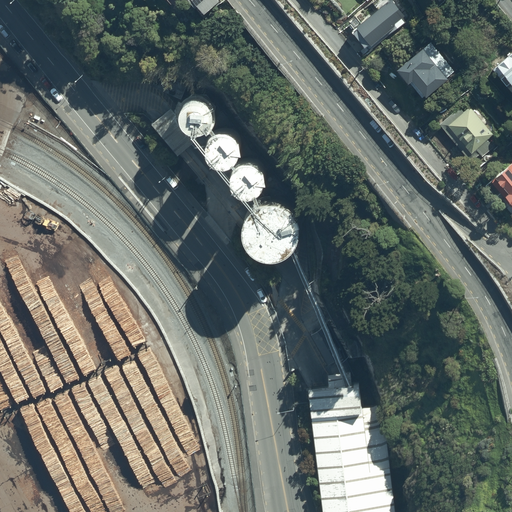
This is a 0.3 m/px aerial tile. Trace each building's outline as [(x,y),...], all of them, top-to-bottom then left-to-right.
[(204,17),(220,4),(217,0),(181,0),(183,3),(186,1),(196,13),(198,10),(204,17)] [(409,19),(391,0),(371,0),(361,9),(362,10),(352,19),(354,21),(337,35),(355,56),(365,46),(367,48),(373,43),(377,48),(409,19)] [(429,45),(395,73),(407,88),(410,86),(423,101),(447,81),(445,78),(452,72),(429,45)] [(511,53),(495,70),(502,79),(500,81),(505,89),(507,88),(511,94),(511,53)] [(202,128),(208,125),(213,121),(216,115),(217,109),(215,102),(212,97),(207,93),(201,91),(194,91),(188,93),(183,97),(180,103),(179,109),(179,116),(182,120),(185,124),(190,126),(196,128),(202,128)] [(460,108),(439,125),(470,163),(479,155),(481,158),(493,148),(487,141),(498,133),(473,103),(463,112),(460,108)] [(182,120),(179,116),(172,107),(163,114),(154,121),(178,153),(188,145),(198,137),(190,126),(185,124),(182,120)] [(220,160),(226,161),(231,160),(237,156),(240,152),(243,146),(243,141),(242,135),(238,129),(233,125),(227,123),(220,124),(214,126),(209,131),(206,136),(205,143),(207,149),(210,154),(214,158),(220,160)] [(244,191),(250,191),(256,190),(261,186),(265,182),(267,176),(268,171),(266,165),(263,159),(258,155),(251,153),(245,154),(238,156),(234,161),(231,166),(230,173),(231,179),(234,184),(239,188),(244,191)] [(504,199),(511,208),(511,166),(494,181),(507,197),(504,199)] [(292,243),(298,236),(301,227),(301,218),(298,209),(292,202),(284,196),(275,194),(266,194),(257,198),(250,204),(246,212),(244,220),(244,229),(248,238),(254,244),(261,249),(270,251),(279,250),(286,248),(292,243)] [(327,385),(308,387),(324,511),(396,511),(386,430),(381,431),(377,405),(363,407),(360,381),(344,383),(327,385)]
